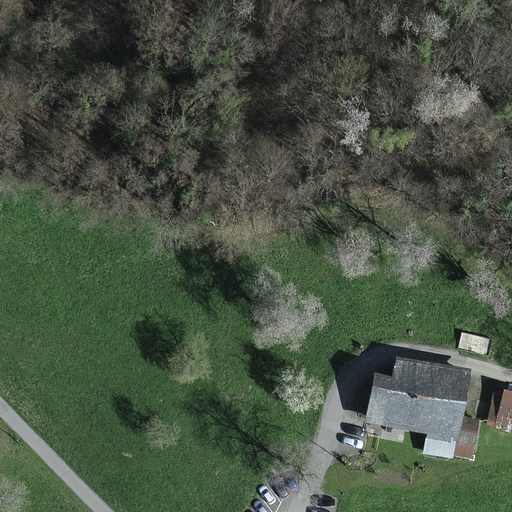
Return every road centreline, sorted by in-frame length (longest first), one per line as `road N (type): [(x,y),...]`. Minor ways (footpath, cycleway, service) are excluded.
road 1 (residential): [(511,377),(423,355),(369,363),(342,392),(294,511)]
road 2 (residential): [(0,405),(104,511)]
